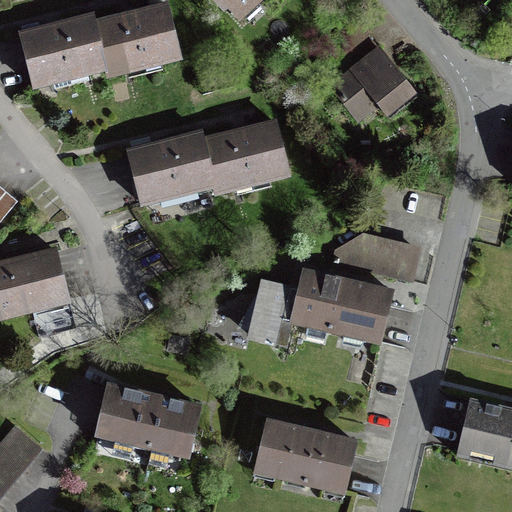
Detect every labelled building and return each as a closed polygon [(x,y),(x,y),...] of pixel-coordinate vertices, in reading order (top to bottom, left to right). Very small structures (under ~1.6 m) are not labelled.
[(221,0),(248,28),(277,0),(221,0)] [(165,8),(94,25),(106,75),(109,84),(180,66),(165,8)] [(31,93),(106,75),(94,25),(92,16),(17,34),(31,93)] [(380,49),(334,81),(355,110),(372,98),(386,117),(414,97),(380,49)] [(274,126),(203,143),(215,192),(217,201),(288,184),(274,126)] [(140,210),(215,192),(203,143),(201,134),(126,152),(140,210)] [(414,281),(418,252),(362,238),(335,254),(334,264),(414,281)] [(0,330),(73,313),(59,256),(0,269),(0,330)] [(286,345),(291,323),(382,343),(393,294),(305,274),(301,292),(264,284),(252,338),(286,345)] [(115,385),(100,442),(198,466),(212,410),(115,385)] [(511,470),(511,411),(474,403),(461,459),(511,470)] [(273,427),(259,480),(353,504),(367,450),(273,427)] [(14,434),(0,450),(0,505),(41,457),(14,434)]
